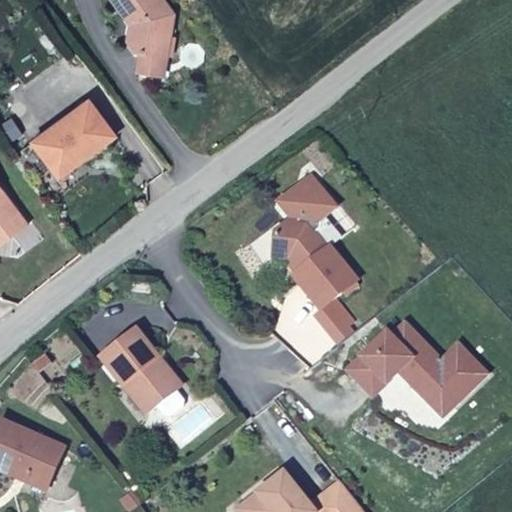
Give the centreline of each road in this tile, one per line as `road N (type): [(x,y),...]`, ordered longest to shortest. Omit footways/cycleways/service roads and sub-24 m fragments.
road 1 (unclassified): [(0,344),(445,0)]
road 2 (unknown): [(160,217),(254,398),(306,476)]
